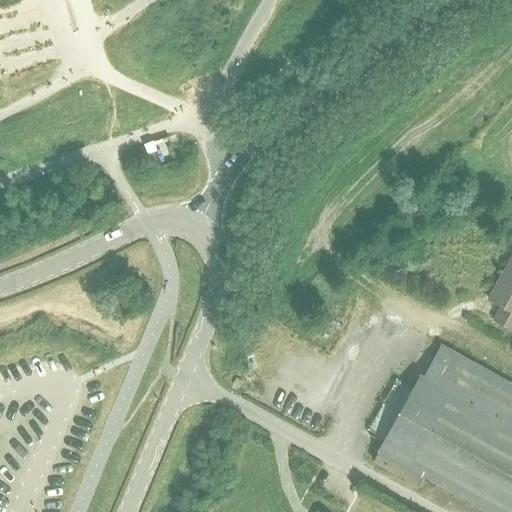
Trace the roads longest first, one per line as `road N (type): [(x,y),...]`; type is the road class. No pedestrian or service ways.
road 1 (tertiary): [(191,226),(243,153),(452,0)]
road 2 (tertiary): [(126,511),(212,307),(216,258),(191,226)]
road 3 (tertiary): [(0,287),(146,222),(191,226)]
road 4 (track): [(186,119),(226,75),(268,0)]
